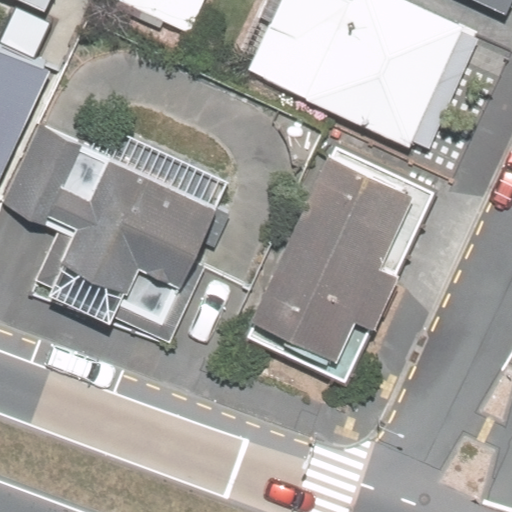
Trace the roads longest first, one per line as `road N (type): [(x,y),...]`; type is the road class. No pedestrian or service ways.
road 1 (primary): [(0,371),(378,511)]
road 2 (residential): [(511,351),(436,511)]
